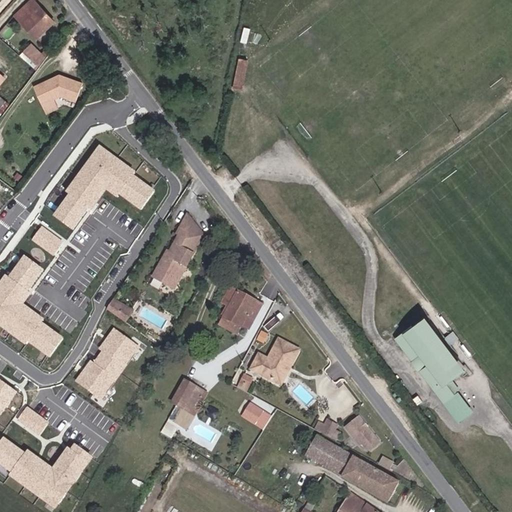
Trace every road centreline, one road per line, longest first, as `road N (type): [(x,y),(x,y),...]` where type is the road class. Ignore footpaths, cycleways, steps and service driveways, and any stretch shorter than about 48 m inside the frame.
road 1 (tertiary): [(144,92),(462,511)]
road 2 (residential): [(0,347),(56,380),(174,201),(172,177),(122,128)]
road 3 (residential): [(123,114),(89,115),(0,233)]
